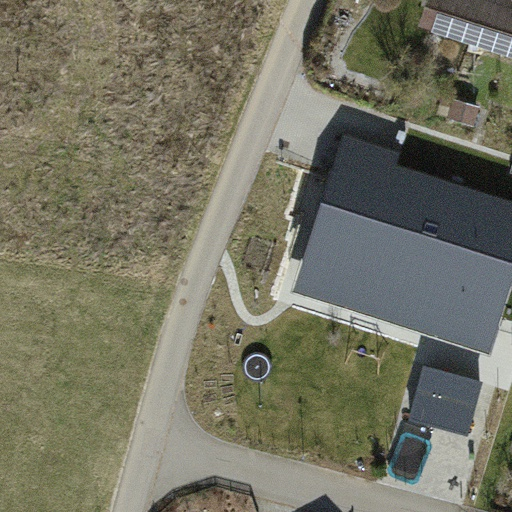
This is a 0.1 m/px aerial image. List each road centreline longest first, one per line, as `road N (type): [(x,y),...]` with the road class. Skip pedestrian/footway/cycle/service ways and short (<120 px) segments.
road 1 (residential): [(337,0),(233,244),(166,442)]
road 2 (residential): [(423,511),(166,442)]
